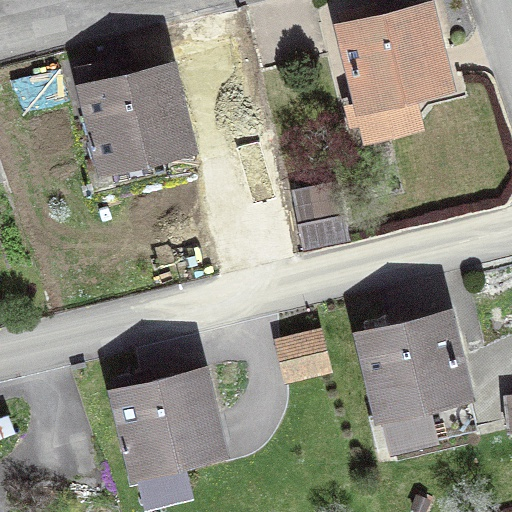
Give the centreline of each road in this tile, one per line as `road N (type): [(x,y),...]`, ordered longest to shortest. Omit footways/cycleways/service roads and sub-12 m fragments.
road 1 (residential): [(0,354),(511,232)]
road 2 (residential): [(162,0),(0,39)]
